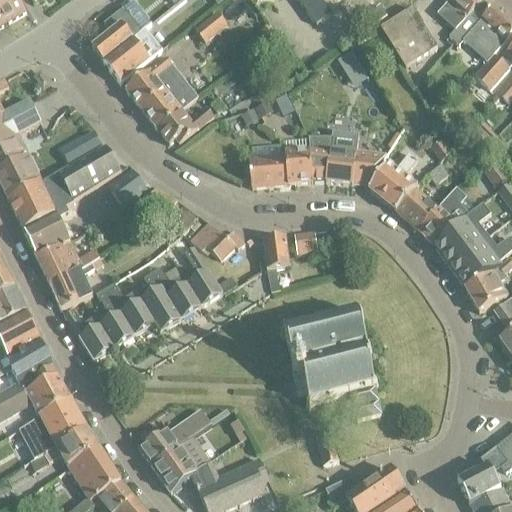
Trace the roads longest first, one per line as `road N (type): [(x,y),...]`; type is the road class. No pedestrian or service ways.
road 1 (unclassified): [(464,408),(468,366),(456,319),(394,239),(365,219),(326,212),(239,212),(168,178),(42,39)]
road 2 (residential): [(168,511),(72,378),(0,234)]
